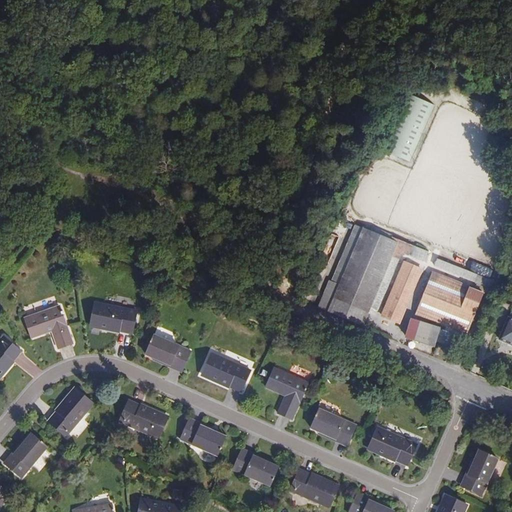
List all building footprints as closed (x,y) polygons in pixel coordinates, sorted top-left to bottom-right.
[(410,162),(436,106),(408,93),(383,150),(410,162)] [(358,226),(335,280),(341,282),(363,228),(358,226)] [(372,231),(392,240),(393,237),(394,235),(373,227),(372,231)] [(332,303),(329,310),(364,325),(371,307),(398,242),(392,240),(372,231),(363,228),(341,282),(332,303)] [(398,242),(371,307),(378,310),(400,256),(407,254),(427,262),(430,256),(428,255),(413,249),(414,246),(393,237),(392,240),(398,242)] [(413,249),(428,255),(429,252),(414,246),(413,249)] [(487,290),(491,279),(438,258),(435,266),(478,283),(476,291),(469,288),(470,286),(441,275),(435,288),(427,285),(416,313),(447,326),(445,332),(443,338),(460,344),(461,345),(465,333),(468,334),(485,289),(487,290)] [(386,316),(408,262),(405,261),(383,315),(386,316)] [(400,322),(422,268),(408,262),(386,316),(400,322)] [(425,269),(422,268),(400,322),(402,323),(425,269)] [(435,288),(441,275),(433,271),(427,285),(435,288)] [(331,278),(319,305),(329,310),(332,303),(326,301),(324,297),(331,282),(334,279),(331,278)] [(335,280),(334,279),(331,282),(324,297),(326,301),(332,303),(341,282),(335,280)] [(497,282),(491,279),(487,290),(493,292),(497,282)] [(91,325),(133,333),(137,311),(95,303),(91,325)] [(53,331),(59,349),(73,344),(61,306),(25,318),(32,338),(53,331)] [(511,344),(511,319),(509,318),(500,339),(511,344)] [(434,345),(435,341),(439,330),(413,319),(408,337),(434,345)] [(458,350),(460,344),(443,338),(445,332),(439,330),(435,341),(458,350)] [(155,358),(183,371),(191,352),(154,336),(146,354),(155,358)] [(0,376),(22,351),(4,337),(0,341),(0,376)] [(202,374),(242,392),(251,371),(212,353),(202,374)] [(182,373),(183,371),(155,358),(154,360),(182,373)] [(287,396),(279,414),(292,420),(309,383),(274,368),(266,387),(287,396)] [(94,404),(77,389),(49,422),(66,437),(94,404)] [(120,421),(159,439),(169,419),(129,401),(120,421)] [(320,432),(348,445),(356,426),(320,410),(311,428),(320,432)] [(190,421),(218,433),(219,431),(191,418),(190,421)] [(226,437),(218,433),(190,421),(181,439),(218,456),(226,437)] [(368,448),(408,465),(417,445),(378,427),(368,448)] [(347,447),(348,445),(320,432),(319,434),(347,447)] [(32,434),(27,441),(6,465),(22,478),(48,447),(32,434)] [(6,465),(27,441),(24,439),(4,463),(6,465)] [(242,450),(271,464),(272,461),(243,448),(242,450)] [(278,467),(271,464),(242,450),(233,469),(270,486),(278,467)] [(480,450),(476,459),(463,487),(481,495),(498,459),(480,450)] [(463,487),(476,459),(474,458),(461,486),(463,487)] [(339,487),(300,469),(290,491),(330,508),(339,487)] [(0,508),(11,495),(0,485),(0,508)] [(358,493),(357,495),(386,508),(387,506),(358,493)] [(386,508),(357,495),(349,511),(393,511),(394,511),(386,508)] [(464,511),(468,505),(447,496),(439,511),(464,511)] [(139,511),(182,511),(184,507),(142,499),(139,511)]
